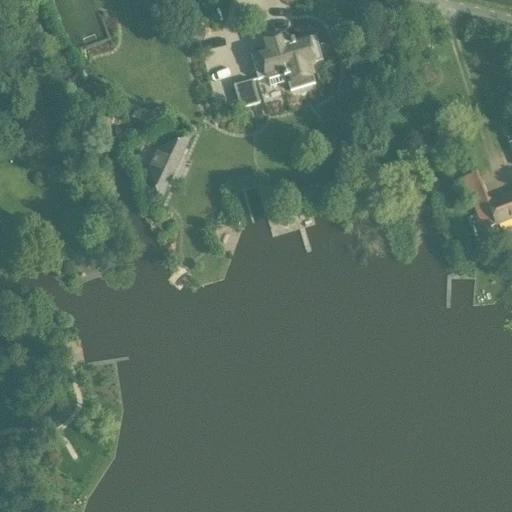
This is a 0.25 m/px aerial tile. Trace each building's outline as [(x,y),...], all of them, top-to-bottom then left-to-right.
[(264,53),(251,57),(259,82),(267,79),(269,89),(287,83),(290,93),(314,85),(309,68),(323,63),(316,39),(289,47),(287,41),(262,48),(264,53)] [(240,111),(260,104),(253,82),(233,88),(240,111)] [(47,139),(52,116),(32,112),(27,135),(47,139)] [(192,137),(158,149),(148,172),(161,205),(192,137)] [(511,195),(487,205),(479,183),(466,188),(483,230),(511,218),(511,195)]
